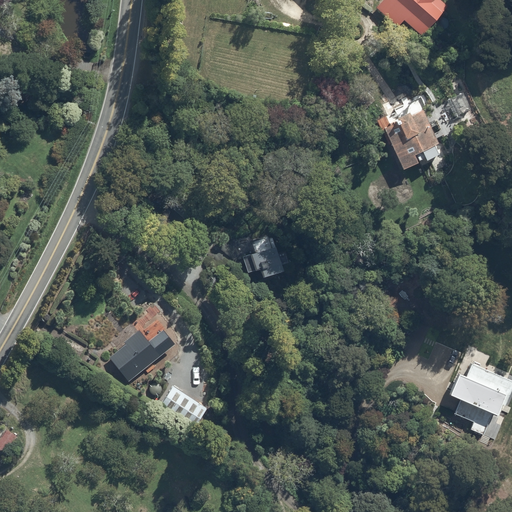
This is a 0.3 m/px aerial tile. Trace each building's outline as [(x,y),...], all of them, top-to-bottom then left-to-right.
[(438,0),(383,0),(379,5),(397,21),(402,15),(415,26),(438,0)] [(394,117),(382,122),(402,164),(417,157),(413,150),(438,138),(422,105),(415,109),(413,103),(392,113),(394,117)] [(249,250),(242,252),(246,269),(259,265),(261,271),(281,264),(280,261),(287,259),(284,249),(277,251),(271,233),(268,234),(266,231),(250,237),(253,246),(248,248),(249,250)] [(369,261),(374,272),(395,263),(390,252),(369,261)] [(140,328),(108,354),(127,379),(160,352),(140,328)] [(447,392),(459,398),(453,412),(471,420),(468,427),(482,433),(492,411),(495,412),(496,409),(508,414),(510,409),(503,406),(511,385),(511,379),(471,361),(466,373),(457,369),(448,391),(447,392)] [(172,384),(158,404),(193,426),(206,406),(172,384)] [(5,428),(0,436),(0,448),(5,452),(16,434),(5,428)]
